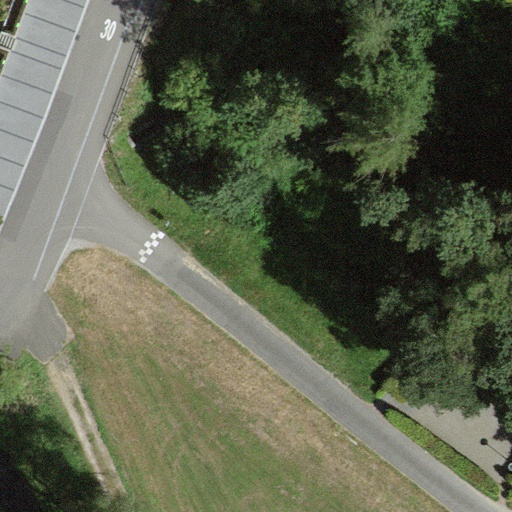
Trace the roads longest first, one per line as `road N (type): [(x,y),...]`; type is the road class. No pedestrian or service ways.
road 1 (residential): [(44,193),(121,224),(498,511)]
road 2 (track): [(11,286),(42,320),(118,511)]
road 3 (residential): [(120,0),(44,193)]
